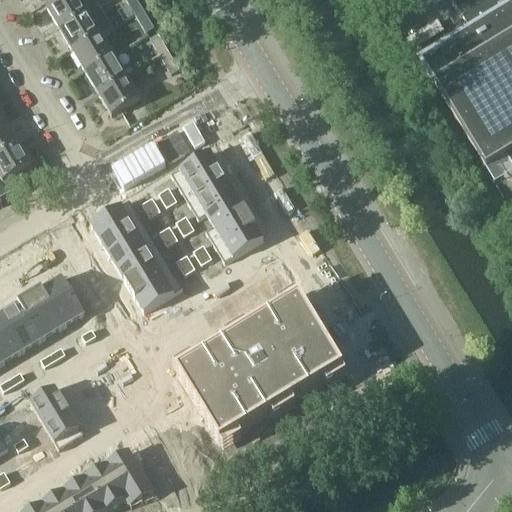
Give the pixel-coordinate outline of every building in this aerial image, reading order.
[(93,0),(65,0),(47,11),(60,33),(89,15),(99,10),(93,0)] [(124,0),(134,17),(143,12),(135,0),(124,0)] [(511,0),(448,0),(469,34),(420,63),(494,184),(496,183),(487,169),(506,157),(511,167),(511,0)] [(134,17),(145,35),(154,30),(143,12),(134,17)] [(89,15),(60,33),(73,54),(102,37),(89,15)] [(102,37),(73,54),(85,76),(115,58),(102,37)] [(168,54),(168,53),(158,37),(150,42),(160,59),(168,54)] [(168,54),(160,59),(171,77),(179,72),(168,54)] [(115,58),(85,76),(98,97),(127,79),(128,80),(136,75),(131,67),(123,72),(115,58)] [(127,79),(98,97),(111,119),(141,101),(128,80),(127,79)] [(0,155),(18,145),(5,124),(0,126),(0,155)] [(0,206),(2,205),(0,202),(0,200),(25,185),(19,175),(31,167),(18,145),(0,155),(0,206)] [(210,156),(179,174),(179,175),(188,190),(219,171),(210,157),(210,156)] [(219,171),(188,190),(197,204),(228,185),(219,171)] [(228,185),(197,204),(206,218),(236,200),(228,185)] [(166,194),(157,199),(162,206),(170,201),(166,194)] [(236,200),(206,218),(214,233),(245,214),(236,200)] [(170,201),(162,206),(166,213),(174,207),(170,201)] [(152,202),(144,207),(148,214),(156,209),(152,202)] [(156,209),(148,214),(152,221),(161,216),(156,209)] [(121,210),(90,228),(90,229),(99,244),(130,225),(121,211),(121,210)] [(245,214),(214,233),(223,247),(254,229),(245,214)] [(183,223),(175,228),(179,235),(188,229),(183,223)] [(130,225),(99,244),(108,258),(139,239),(130,225)] [(188,229),(179,235),(183,241),(192,236),(188,229)] [(254,229),(223,247),(232,262),(232,263),(263,244),(262,243),(254,229)] [(170,231),(161,236),(165,243),(174,238),(170,231)] [(174,238),(165,243),(169,250),(178,244),(174,238)] [(139,239),(108,258),(117,272),(147,254),(139,239)] [(201,251),(192,256),(196,263),(205,258),(201,251)] [(147,254),(117,272),(125,287),(156,268),(147,254)] [(205,258),(196,263),(201,270),(209,265),(205,258)] [(187,260),(179,265),(183,272),(191,266),(187,260)] [(191,266),(183,272),(187,278),(195,273),(191,266)] [(156,268),(125,287),(134,301),(165,282),(156,268)] [(61,281),(40,294),(60,328),(82,315),(61,281)] [(165,282),(134,301),(143,315),(143,317),(174,298),(174,297),(165,282)] [(40,294),(19,307),(40,341),(60,328),(40,294)] [(299,304),(176,379),(190,401),(206,428),(220,451),(343,376),(324,344),(299,304)] [(19,307),(0,318),(0,321),(19,353),(40,341),(19,307)] [(0,321),(0,365),(19,353),(0,321)] [(92,333),(85,337),(90,346),(97,342),(92,333)] [(57,354),(50,358),(56,367),(62,363),(57,354)] [(50,358),(44,362),(49,371),(56,367),(50,358)] [(16,379),(9,383),(15,392),(21,387),(16,379)] [(9,383),(3,387),(8,396),(15,392),(9,383)] [(54,392),(29,407),(54,448),(78,433),(54,392)] [(24,443),(13,449),(18,456),(28,450),(24,443)] [(128,458),(107,471),(127,505),(149,492),(150,492),(129,457),(128,458)] [(107,471),(85,484),(102,511),(116,511),(127,505),(107,471)] [(4,476),(0,478),(0,492),(10,487),(4,476)] [(102,511),(85,484),(64,497),(72,511),(102,511)] [(62,494),(40,507),(43,511),(72,511),(64,497),(62,494)]
